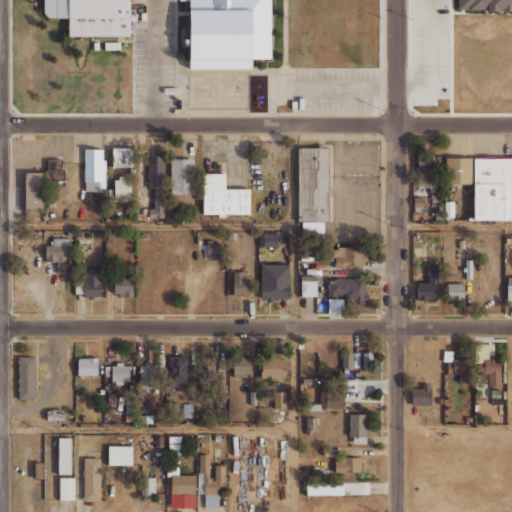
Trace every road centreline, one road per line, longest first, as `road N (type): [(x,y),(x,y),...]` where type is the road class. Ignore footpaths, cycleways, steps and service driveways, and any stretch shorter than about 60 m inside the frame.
road 1 (residential): [(511,327),(0,324)]
road 2 (residential): [(511,124),(0,122)]
road 3 (residential): [(397,0),(398,511)]
